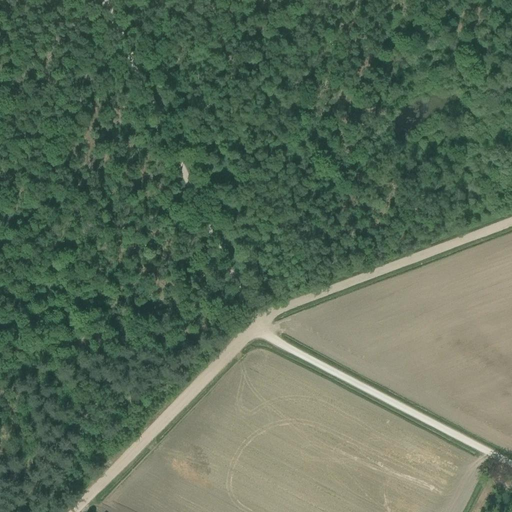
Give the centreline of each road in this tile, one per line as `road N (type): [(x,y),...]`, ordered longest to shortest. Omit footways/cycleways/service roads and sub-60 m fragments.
road 1 (track): [(104,0),(256,326)]
road 2 (track): [(511,464),(256,326)]
road 3 (track): [(256,326),(283,307),(511,222)]
road 4 (track): [(73,511),(256,326)]
